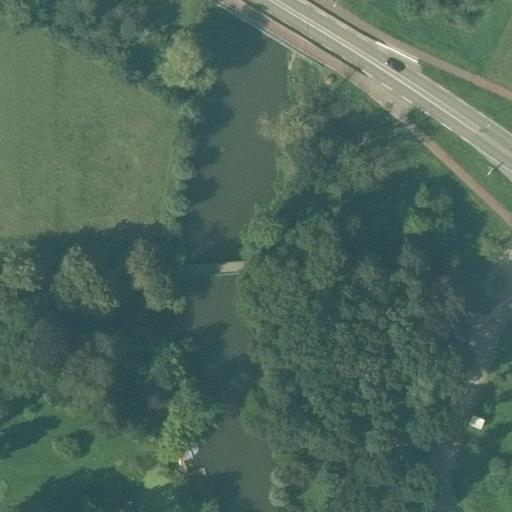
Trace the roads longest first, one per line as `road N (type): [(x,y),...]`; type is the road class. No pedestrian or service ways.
road 1 (unclassified): [(428,511),(486,325),(371,271),(298,266)]
road 2 (secondary): [(464,120),(269,0)]
road 3 (unclassified): [(160,270),(0,284)]
road 4 (unclassified): [(160,270),(298,266)]
